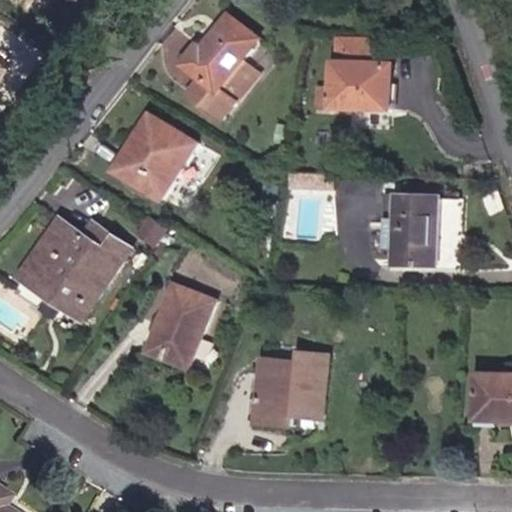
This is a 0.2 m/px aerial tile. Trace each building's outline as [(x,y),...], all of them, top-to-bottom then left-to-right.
[(225,119),(260,74),(244,63),(263,39),(232,16),(206,49),(202,46),(187,65),(206,79),(193,95),(225,119)] [(391,86),(392,62),(384,61),(384,37),(339,37),(339,60),(338,60),(336,88),(321,88),(320,108),(394,111),(395,86),(391,86)] [(167,200),(201,144),(154,116),(136,146),(140,148),(124,173),(167,200)] [(124,173),(140,148),(136,146),(120,171),(124,173)] [(336,190),(337,175),(293,174),(292,188),(336,190)] [(440,265),(442,198),(400,197),(400,222),(392,222),(391,246),(399,246),(399,264),(440,265)] [(88,321),(136,249),(116,235),(97,264),(80,252),(90,236),(64,219),(24,278),(51,296),(56,288),(73,300),(68,308),(88,321)] [(97,264),(116,235),(98,224),(90,236),(80,252),(97,264)] [(444,233),(443,266),(460,267),(460,234),(444,233)] [(192,369),(219,302),(179,285),(152,353),(192,369)] [(73,300),(56,288),(51,296),(68,308),(73,300)] [(327,419),(334,356),(303,353),(302,363),(268,359),(261,422),(298,426),(300,416),(327,419)] [(261,422),(266,374),(256,373),(251,421),(261,422)] [(511,420),(511,376),(484,375),(482,420),(511,420)] [(9,511),(0,506),(6,496),(0,491),(0,511),(9,511)]
